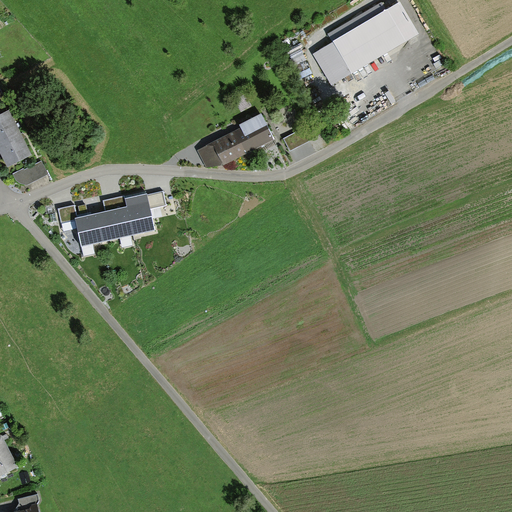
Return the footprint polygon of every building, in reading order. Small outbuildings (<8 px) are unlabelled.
[(381,2),(329,33),(334,41),(312,55),(331,86),(352,73),(419,34),(400,1),(386,10),(381,2)] [(8,111),(0,115),(0,154),(8,169),(32,156),(8,111)] [(261,113),(239,124),(241,127),(206,145),(206,147),(198,151),(206,166),(224,165),(275,139),(261,113)] [(317,122),(285,138),(290,149),(322,133),(317,122)] [(13,174),(17,181),(21,183),(27,186),(48,174),(41,161),(24,170),(23,168),(13,174)] [(163,191),(147,195),(150,210),(167,206),(163,191)] [(126,198),(125,196),(103,201),(106,212),(88,216),(86,204),(78,206),(81,218),(78,218),(75,219),(82,246),(154,229),(150,210),(147,195),(146,193),(126,198)] [(78,218),(75,205),(58,209),(61,222),(75,219),(78,218)] [(2,436),(0,437),(0,475),(18,467),(2,436)] [(20,508),(6,511),(41,511),(37,495),(18,499),(20,508)]
